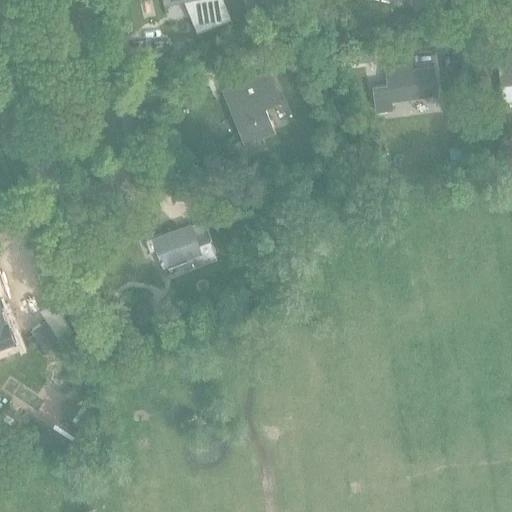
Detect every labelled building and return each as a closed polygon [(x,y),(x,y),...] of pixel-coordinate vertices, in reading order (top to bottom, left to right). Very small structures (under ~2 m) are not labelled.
[(164,0),(165,3),(177,0),(196,0),(201,11),(192,14),(198,28),(229,17),(222,0),(164,0)] [(253,47),(259,61),(268,58),(281,52),(275,38),(253,47)] [(511,57),(495,60),(501,97),(511,95),(511,57)] [(432,66),(409,69),(408,63),(384,66),(387,84),(372,86),(375,111),(391,109),(389,99),(436,93),(432,66)] [(237,90),(224,95),(244,143),(275,131),(264,104),(271,101),(272,103),(281,100),(269,69),(253,76),(235,83),(237,90)] [(161,267),(200,253),(189,224),(171,230),(171,229),(144,239),(149,251),(155,249),(161,267)] [(2,305),(0,306),(0,338),(12,333),(2,305)] [(46,318),(29,329),(43,349),(59,338),(46,318)] [(85,410),(75,404),(68,416),(78,423),(85,410)]
